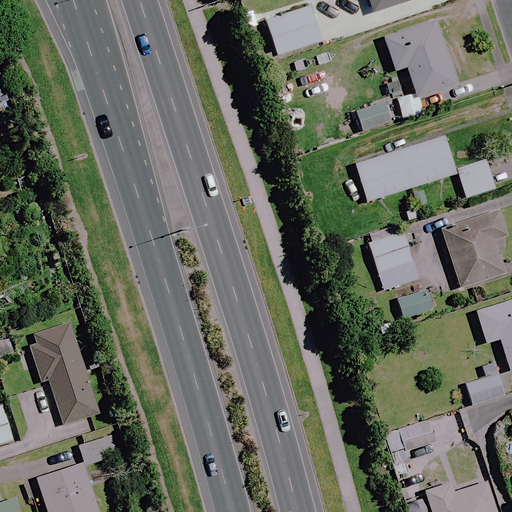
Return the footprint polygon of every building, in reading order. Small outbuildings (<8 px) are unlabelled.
[(366,0),(371,14),(415,0),(366,0)] [(320,43),(309,8),(264,22),(275,57),(320,43)] [(456,86),(435,23),(383,40),(393,72),(405,68),(415,99),(456,86)] [(390,125),(384,103),(353,111),(359,133),(390,125)] [(455,176),(443,139),(354,166),(365,204),(455,176)] [(493,191),(484,161),(454,170),(463,200),(493,191)] [(507,239),(498,211),(438,231),(458,290),(503,275),(493,243),(507,239)] [(418,280),(402,233),(366,245),(382,292),(418,280)] [(431,311),(425,291),(395,300),(401,321),(431,311)] [(511,371),(511,300),(474,312),(484,345),(497,340),(507,373),(511,371)] [(98,416),(69,325),(26,339),(41,384),(46,383),(60,428),(98,416)] [(0,358),(12,355),(7,340),(0,342),(0,358)] [(504,396),(498,375),(464,385),(470,406),(504,396)] [(0,408),(0,445),(12,442),(1,408),(0,408)] [(434,443),(427,421),(381,435),(386,449),(400,445),(403,453),(434,443)] [(116,457),(110,437),(77,447),(83,467),(116,457)] [(96,511),(82,465),(36,480),(46,511),(96,511)] [(493,511),(485,484),(453,494),(450,485),(424,494),(429,511),(493,511)] [(0,511),(17,511),(14,500),(0,504),(0,511)]
